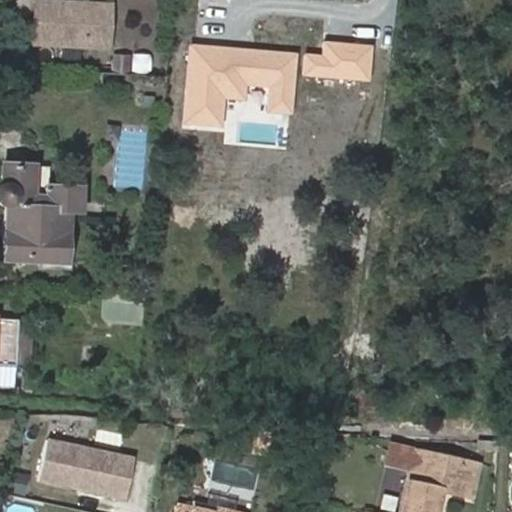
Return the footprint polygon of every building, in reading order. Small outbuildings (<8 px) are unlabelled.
[(35,2),(34,30),(41,30),(42,17),(52,18),(54,4),(35,2)] [(41,30),(34,30),(32,45),(106,51),(110,9),(54,4),(52,18),(42,17),(41,30)] [(305,51),(303,76),(370,81),(373,45),(323,40),(322,52),(305,51)] [(299,52),(189,44),(183,127),(223,130),(225,100),(244,102),(245,88),(268,89),(266,111),(294,113),(299,52)] [(129,57),(114,55),(113,72),(128,72),(129,57)] [(51,257),(51,263),(66,263),(69,213),(80,214),(81,187),(48,186),(48,166),(2,164),(1,183),(0,183),(0,205),(2,207),(5,207),(4,256),(51,257)] [(131,290),(131,280),(104,278),(103,288),(131,290)] [(130,323),(131,307),(102,305),(100,321),(130,323)] [(0,364),(14,365),(16,320),(0,318),(0,364)] [(136,457),(47,437),(37,478),(127,499),(136,457)] [(409,469),(413,451),(389,446),(385,463),(409,469)] [(399,511),(435,511),(440,491),(469,498),(477,466),(413,451),(409,469),(399,511)]
